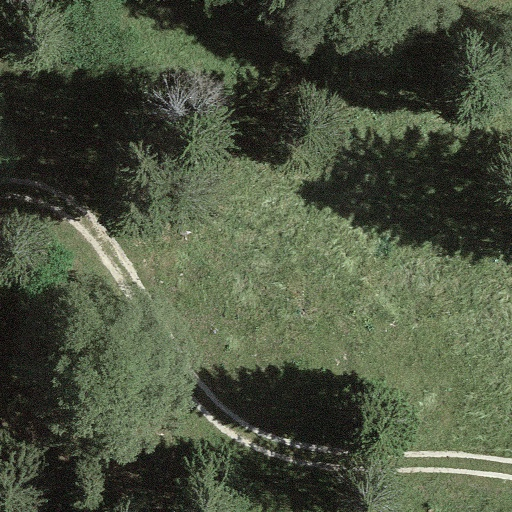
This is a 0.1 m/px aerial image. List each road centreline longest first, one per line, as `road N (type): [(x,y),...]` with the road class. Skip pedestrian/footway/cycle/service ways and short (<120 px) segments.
road 1 (track): [(291,448),(249,436),(204,402),(84,221),(27,189),(0,189)]
road 2 (track): [(291,448),(372,464),(511,470)]
